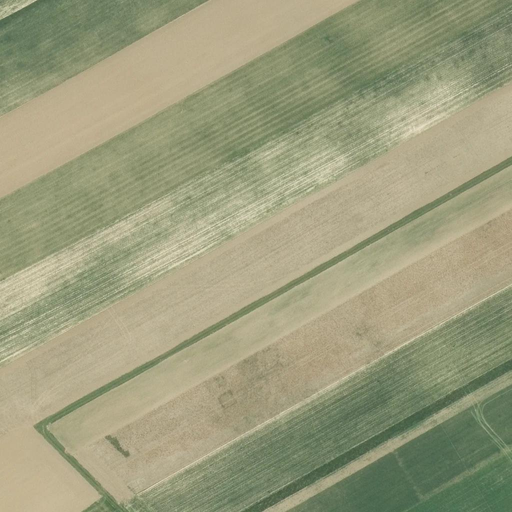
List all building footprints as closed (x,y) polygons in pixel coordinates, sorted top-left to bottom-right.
[(441,151),(429,156),(434,168),(446,162),(441,151)] [(339,211),(329,216),(334,226),(344,221),(339,211)] [(231,274),(236,284),(247,279),(242,269),(231,274)] [(135,327),(139,338),(151,334),(147,323),(135,327)] [(36,377),(41,387),(50,382),(45,373),(36,377)] [(441,508),(442,511),(458,511),(452,501),(441,508)]
